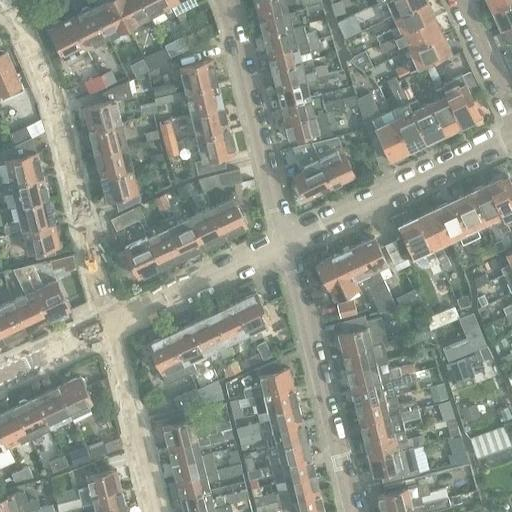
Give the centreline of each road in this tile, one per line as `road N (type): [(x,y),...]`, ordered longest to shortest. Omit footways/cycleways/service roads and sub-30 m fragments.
road 1 (residential): [(12,0),(49,94),(109,327)]
road 2 (residential): [(353,511),(287,244)]
road 3 (residential): [(287,244),(223,0)]
road 4 (residential): [(511,138),(287,244)]
road 5 (residential): [(287,244),(109,327)]
road 6 (residential): [(109,327),(157,511)]
road 7 (residential): [(459,0),(511,113)]
road 8 (residential): [(109,327),(0,380)]
